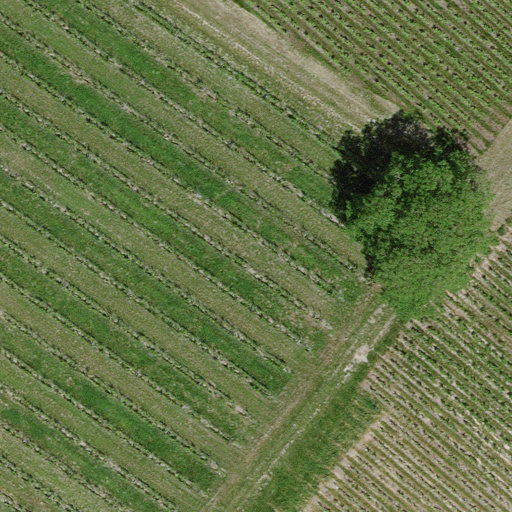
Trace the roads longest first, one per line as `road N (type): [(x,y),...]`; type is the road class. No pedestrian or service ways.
road 1 (track): [(238,511),(511,182)]
road 2 (track): [(489,211),(189,0)]
